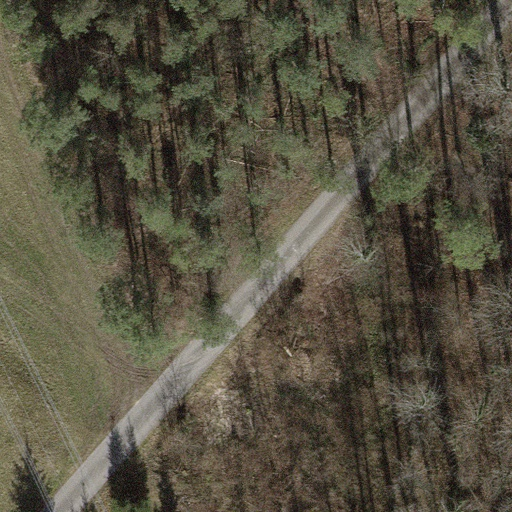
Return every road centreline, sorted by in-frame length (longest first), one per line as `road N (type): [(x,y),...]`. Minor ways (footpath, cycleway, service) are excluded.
road 1 (unclassified): [(511,0),(63,511)]
road 2 (track): [(183,373),(0,1)]
